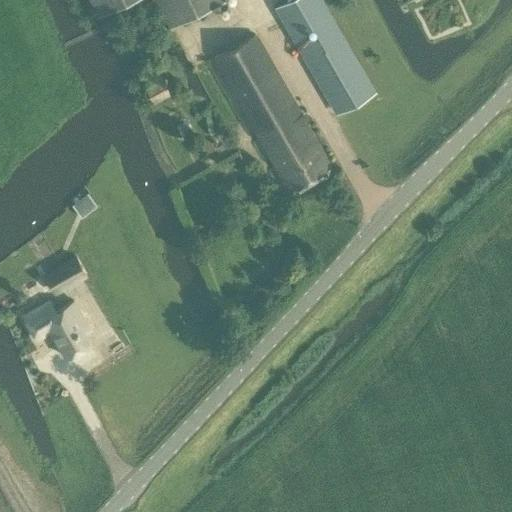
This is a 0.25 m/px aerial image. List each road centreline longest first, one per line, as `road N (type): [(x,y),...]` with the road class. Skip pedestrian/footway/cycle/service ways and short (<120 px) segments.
road 1 (tertiary): [(511,87),(109,511)]
road 2 (track): [(255,0),(383,218)]
